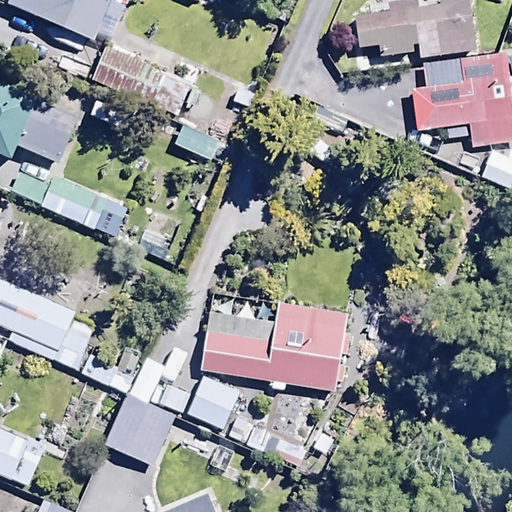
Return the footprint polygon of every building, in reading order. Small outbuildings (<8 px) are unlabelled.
[(7,0),(109,45),(128,2),(123,0),(7,0)] [(387,12),(353,15),(357,48),(377,46),(378,55),(414,51),(413,42),(417,42),(419,58),(474,52),(467,0),(390,0),(386,1),(387,12)] [(503,53),(421,62),(423,88),(410,89),(415,131),(444,128),(445,139),(468,137),(469,146),(511,141),(511,76),(505,77),(503,53)] [(189,83),(162,73),(155,91),(183,101),(189,83)] [(57,107),(0,80),(0,156),(6,159),(14,143),(58,164),(71,136),(74,137),(91,102),(65,90),(57,107)] [(346,121),(316,107),(310,120),(340,134),(346,121)] [(180,126),(173,145),(209,160),(217,141),(180,126)] [(511,158),(491,149),(480,176),(511,189),(511,158)] [(18,169),(9,191),(113,236),(125,208),(53,177),(51,183),(18,169)] [(93,320),(0,279),(0,352),(6,339),(44,356),(45,353),(81,368),(88,351),(81,348),(93,320)] [(211,303),(200,369),(271,380),(270,387),(284,390),(285,383),(333,391),(346,312),(277,301),(274,322),(228,315),(229,306),(211,303)] [(238,391),(203,375),(185,414),(220,430),(238,391)] [(123,395),(102,441),(151,464),(173,417),(123,395)] [(43,445),(0,427),(0,473),(27,485),(43,445)] [(276,437),(250,427),(243,445),(270,455),(276,437)] [(304,449),(278,438),(271,455),(297,466),(304,449)] [(205,484),(197,465),(158,481),(166,500),(205,484)] [(216,511),(207,492),(159,511),(216,511)] [(71,511),(41,498),(34,511),(71,511)]
